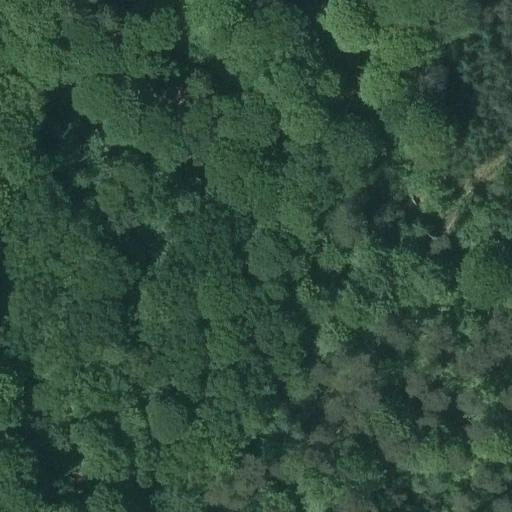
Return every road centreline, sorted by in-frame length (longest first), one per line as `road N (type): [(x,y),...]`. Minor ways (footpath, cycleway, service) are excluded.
road 1 (track): [(47,16),(436,224),(511,281)]
road 2 (track): [(197,511),(225,458),(299,357),(386,290),(436,224)]
